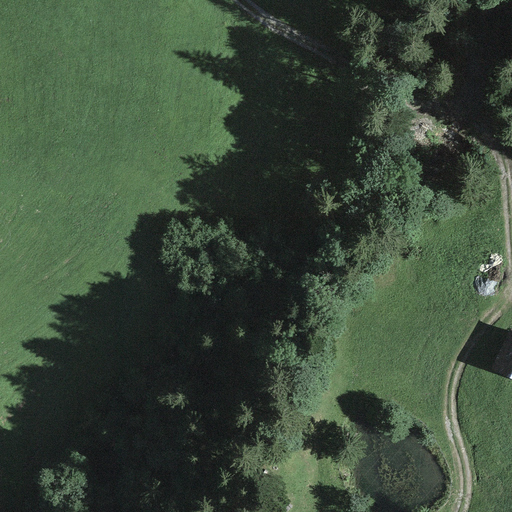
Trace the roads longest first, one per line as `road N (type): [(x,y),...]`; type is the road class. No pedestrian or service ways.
road 1 (track): [(242,0),(403,97),(493,135),(508,174),(511,243)]
road 2 (track): [(511,270),(505,297),(451,389),(466,471),(460,511)]
